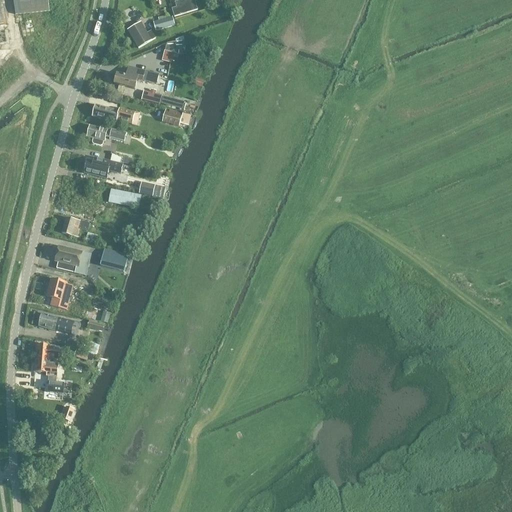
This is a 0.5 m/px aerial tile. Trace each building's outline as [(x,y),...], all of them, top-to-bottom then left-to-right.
[(9,24),(6,0),(0,0),(0,25),(3,25),(9,24)] [(50,12),(49,0),(15,0),(16,15),(50,12)] [(198,12),(194,0),(185,0),(175,3),(176,9),(172,10),(174,19),(198,12)] [(175,27),(172,18),(153,23),(155,32),(175,27)] [(148,35),(141,24),(128,31),(139,49),(152,41),(156,39),(152,32),(148,35)] [(180,56),(184,41),(167,45),(165,52),(173,54),(180,56)] [(173,54),(165,52),(164,52),(162,62),(171,64),(173,54)] [(157,84),(159,76),(140,71),(129,68),(128,75),(127,77),(117,75),(115,85),(119,86),(125,88),(135,90),(138,81),(143,83),(143,82),(157,85),(157,84)] [(125,88),(119,86),(116,96),(122,98),(125,88)] [(141,101),(159,105),(161,96),(155,95),(156,91),(151,90),(150,93),(144,92),(141,101)] [(122,98),(112,96),(110,103),(120,106),(122,98)] [(172,100),(163,97),(161,104),(170,107),(184,110),(185,103),(172,100)] [(137,126),(140,115),(119,109),(119,112),(95,106),(92,117),(116,123),(117,121),(137,126)] [(180,123),(182,114),(166,110),(163,122),(179,126),(180,123)] [(112,140),(114,134),(108,132),(108,131),(90,126),(87,138),(94,139),(93,143),(94,144),(100,146),(102,145),(103,142),(106,142),(106,141),(112,142),(112,140)] [(123,164),(124,159),(112,156),(110,162),(122,165),(123,164)] [(121,174),(123,165),(122,165),(110,162),(94,159),(93,163),(88,162),(85,174),(86,174),(107,179),(108,172),(121,174)] [(153,197),(155,186),(142,183),(141,187),(139,194),(153,197)] [(139,210),(142,196),(112,190),(110,204),(139,210)] [(89,232),(91,224),(83,222),(79,221),(67,218),(63,234),(75,237),(79,238),(81,231),(89,232)] [(98,237),(88,234),(85,244),(96,247),(98,237)] [(82,253),(59,248),(55,261),(58,262),(57,266),(56,269),(75,274),(77,267),(78,267),(82,253)] [(124,272),(128,256),(104,250),(102,261),(100,266),(124,272)] [(69,303),(73,287),(67,285),(67,284),(51,279),(46,297),(52,299),(51,302),(50,307),(58,309),(67,311),(68,307),(69,303)] [(73,302),(71,309),(86,313),(88,306),(73,302)] [(110,315),(103,313),(101,323),(108,324),(110,315)] [(70,335),(73,322),(60,319),(42,314),(39,327),(57,331),(68,334),(70,335)] [(104,331),(105,325),(89,321),(88,327),(104,331)] [(96,355),(99,347),(88,343),(84,353),(95,358),(96,355)] [(55,365),(52,365),(52,360),(62,361),(63,348),(53,347),(53,346),(52,346),(52,347),(45,346),(39,346),(39,345),(37,345),(36,359),(35,374),(36,374),(36,373),(40,373),(43,373),(43,377),(48,377),(49,377),(49,383),(48,383),(47,393),(62,394),(63,384),(55,383),(56,378),(57,378),(58,366),(55,366),(55,365)] [(87,362),(87,361),(89,356),(76,352),(74,358),(87,362)] [(73,365),(69,380),(83,383),(87,368),(73,365)] [(74,410),(67,407),(62,420),(63,420),(63,422),(68,423),(68,422),(70,422),(74,410)] [(57,450),(61,442),(54,440),(51,448),(57,450)]
